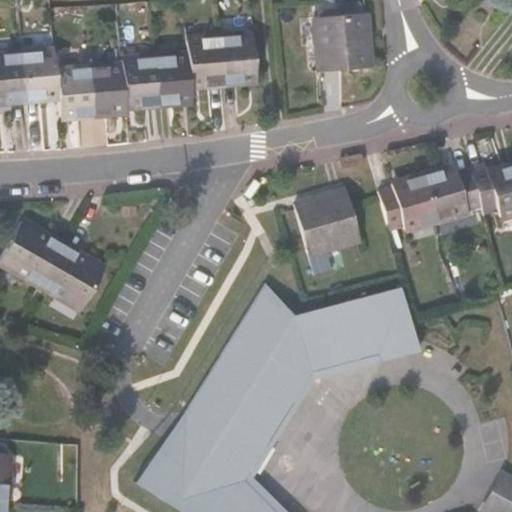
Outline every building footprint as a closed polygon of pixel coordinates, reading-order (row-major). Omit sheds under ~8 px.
[(320,65),(372,55),(364,2),(311,12),(320,65)] [(213,82),(245,78),(242,32),(209,35),(213,82)] [(182,85),(213,82),(209,35),(180,39),(180,53),(182,85)] [(53,94),(51,71),(49,46),(16,49),(19,97),(53,94)] [(0,98),(19,97),(16,49),(0,50),(0,98)] [(183,99),(182,85),(180,53),(149,56),(152,102),(183,99)] [(121,105),(152,102),(149,56),(117,58),(117,64),(121,105)] [(121,112),(121,105),(117,64),(84,67),(89,114),(121,112)] [(55,117),(89,114),(84,67),(51,71),(53,94),(55,117)] [(483,209),(511,200),(511,169),(510,162),(473,172),(469,163),(454,167),(465,202),(480,198),(483,209)] [(422,215),(465,202),(454,167),(442,171),(440,164),(408,172),(421,214),(422,215)] [(389,225),(421,214),(408,172),(380,181),(381,184),(365,189),(377,224),(387,221),(389,225)] [(298,250),(347,234),(331,182),(283,198),(298,250)] [(0,266),(36,287),(44,273),(59,247),(18,223),(0,255),(0,266)] [(36,287),(74,310),(99,271),(59,247),(44,273),(36,287)] [(305,307),(286,312),(278,315),(254,281),(174,414),(183,425),(168,449),(123,488),(164,511),(252,511),(254,508),(230,492),(239,477),(241,478),(305,369),(370,351),(413,348),(404,320),(392,282),(305,307)] [(0,492),(12,493),(15,446),(0,445),(0,492)] [(491,511),(511,511),(511,478),(500,472),(482,507),(491,511)] [(254,508),(252,511),(275,511),(241,478),(239,477),(230,492),(254,508)] [(0,511),(10,511),(12,493),(0,492),(0,511)]
